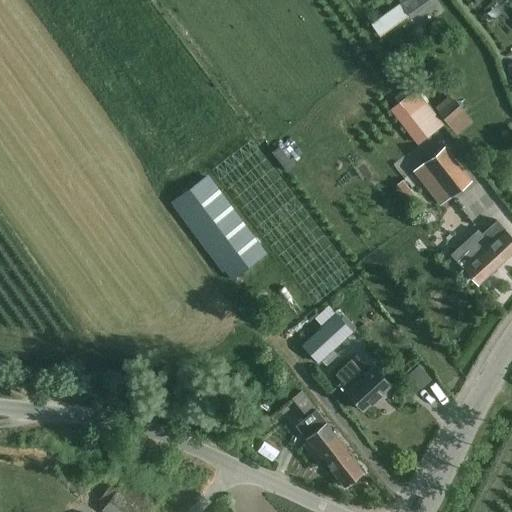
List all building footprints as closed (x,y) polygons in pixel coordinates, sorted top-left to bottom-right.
[(435,5),(431,0),(400,0),(415,19),(435,5)] [(389,11),(371,24),(381,37),(398,25),(389,11)] [(396,90),(423,126),(440,114),(413,78),(396,90)] [(440,106),(456,94),(447,83),(432,95),(440,106)] [(439,115),(448,127),(464,114),(455,102),(439,115)] [(250,139),(210,170),(312,302),(353,271),(250,139)] [(473,184),(444,147),(422,165),(451,201),(473,184)] [(398,185),(410,177),(404,166),(391,173),(398,185)] [(173,201),(231,280),(264,255),(206,177),(173,201)] [(477,231),(451,255),(454,258),(464,268),(463,269),(478,284),(511,252),(511,237),(495,220),(480,234),(477,231)] [(310,307),(317,315),(331,302),(324,295),(310,307)] [(336,314),(302,345),(318,363),(352,332),(336,314)] [(364,374),(357,367),(350,359),(335,373),(341,380),(329,392),(338,401),(346,393),(362,411),(390,385),(373,367),(364,374)] [(305,439),(343,487),(363,472),(345,450),(346,449),(315,409),(296,424),(307,438),(305,439)] [(254,444),(270,449),(273,440),(257,434),(254,444)] [(101,511),(143,511),(114,491),(100,511),(101,511)]
